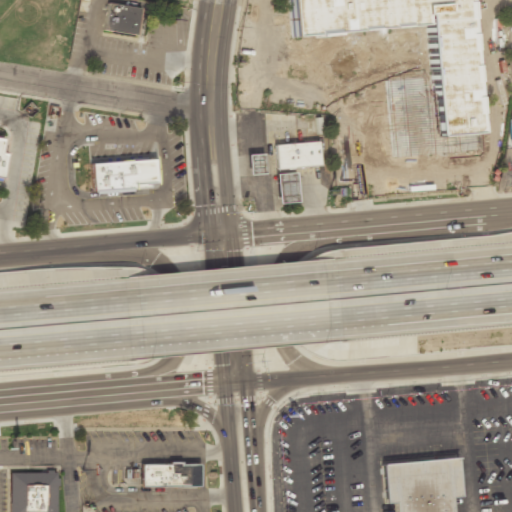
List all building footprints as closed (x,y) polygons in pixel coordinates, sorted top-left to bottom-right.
[(462,0),(463,4),(472,109),(477,108),(480,152),(362,163),(357,103),(288,51),(283,0),(462,0)] [(137,7),(107,2),(102,30),(132,35),(137,7)] [(315,141),(270,146),(272,170),(317,166),(315,141)] [(254,156),(242,156),(242,175),(255,174),(254,156)] [(148,159),(86,165),(89,195),(128,192),(127,185),(150,183),(148,159)] [(270,176),(272,204),(290,202),(288,174),(270,176)] [(447,511),(391,511),(390,502),(381,503),(377,465),(452,458),(455,496),(446,497),(447,511)] [(191,465),(133,466),(134,489),(191,488),(191,465)] [(2,473),(2,511),(48,511),(48,473),(2,473)]
